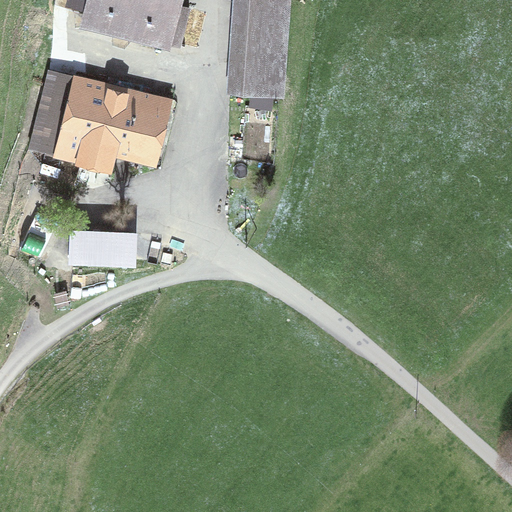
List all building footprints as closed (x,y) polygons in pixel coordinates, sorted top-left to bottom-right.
[(180,42),(188,7),(173,3),(173,0),(92,0),(88,19),(180,42)] [(250,0),(245,87),(280,89),(285,0),(250,0)] [(48,69),(31,149),(83,160),(76,178),(86,183),(92,161),(109,165),(114,143),(152,151),(161,106),(147,103),(150,90),(48,69)] [(18,247),(38,257),(56,221),(35,211),(18,247)] [(147,223),(88,227),(90,257),(149,253),(147,223)]
